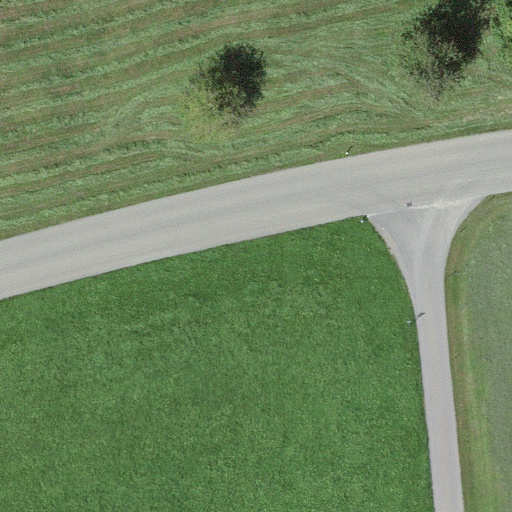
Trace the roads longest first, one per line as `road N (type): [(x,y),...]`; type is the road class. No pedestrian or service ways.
road 1 (tertiary): [(511,168),(54,253),(0,273)]
road 2 (track): [(421,182),(448,511)]
